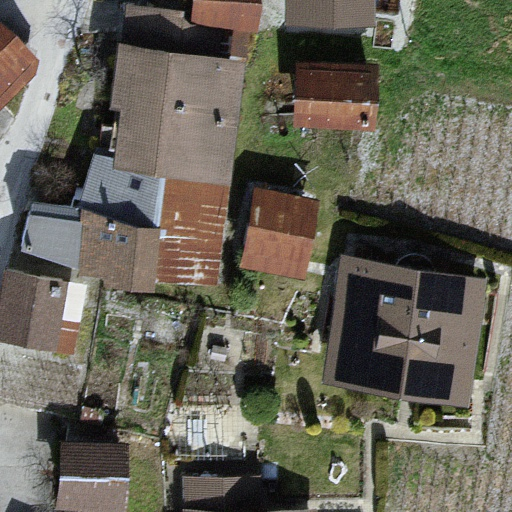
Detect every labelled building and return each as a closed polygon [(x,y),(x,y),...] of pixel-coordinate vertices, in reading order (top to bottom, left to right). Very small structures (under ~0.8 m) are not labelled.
[(193,0),(193,16),(248,22),(249,0),(193,0)] [(296,0),(297,7),(362,11),(362,7),(362,0),(296,0)] [(243,59),(247,32),(195,25),(138,6),(136,33),(125,32),(124,40),(135,42),(134,58),(121,57),(120,63),(133,63),(126,127),(102,125),(99,148),(81,204),(80,217),(30,210),(21,241),(79,261),(79,258),(107,261),(104,267),(149,273),(149,269),(153,218),(148,217),(160,157),(222,165),(222,164),(229,114),(217,112),(227,57),(243,59)] [(0,94),(26,67),(0,43),(0,94)] [(364,119),(368,73),(309,70),(306,116),(364,119)] [(153,218),(149,269),(207,277),(214,228),(220,175),(222,165),(160,157),(148,217),(153,218)] [(291,257),(301,201),(252,189),(240,246),(291,257)] [(353,262),(347,299),(337,361),(358,365),(419,374),(456,380),(472,282),(375,266),(353,262)] [(62,278),(7,268),(0,303),(0,333),(51,342),(62,278)] [(77,419),(70,417),(65,443),(58,496),(57,505),(115,511),(163,511),(160,439),(77,419)] [(251,511),(251,479),(192,480),(192,511),(251,511)]
